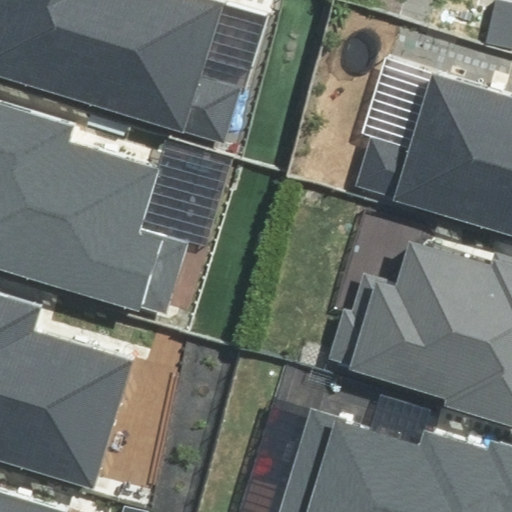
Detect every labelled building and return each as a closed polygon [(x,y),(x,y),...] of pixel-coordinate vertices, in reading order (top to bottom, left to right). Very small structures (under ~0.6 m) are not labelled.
[(0,0),(0,78),(225,145),(242,88),(203,76),(226,1),(222,0),(0,0)] [(392,201),(511,236),(511,92),(432,69),(409,147),(371,136),(356,185),(394,196),(392,201)] [(140,306),(166,314),(188,242),(142,228),(160,169),(70,141),(76,122),(0,98),(0,267),(139,310),(140,306)] [(445,406),(511,425),(511,256),(494,251),(490,265),(409,241),(398,282),(363,272),(351,310),(344,308),(329,359),(351,365),(350,370),(447,398),(445,406)] [(0,459),(92,487),(131,359),(33,330),(41,303),(0,291),(0,459)] [(511,511),(511,452),(485,444),(482,454),(420,436),(417,446),(347,425),(348,419),(310,408),(278,511),(511,511)] [(66,511),(0,491),(0,511),(66,511)]
